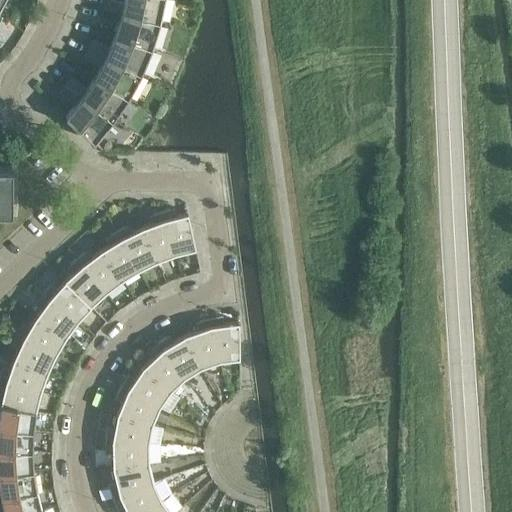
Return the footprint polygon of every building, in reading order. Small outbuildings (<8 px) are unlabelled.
[(119,0),(104,0),(103,6),(159,21),(163,0),(124,0),(124,1),(119,0)] [(159,21),(103,6),(100,15),(119,20),(115,33),(151,48),(159,21)] [(92,38),(88,46),(140,73),(151,48),(115,33),(110,46),(92,38)] [(140,73),(88,46),(84,55),(101,63),(95,76),(127,97),(140,73)] [(71,76),(66,83),(112,120),(127,97),(95,76),(87,87),(71,76)] [(75,103),(65,114),(93,141),(112,120),(66,83),(60,91),(75,103)] [(0,165),(0,209),(11,209),(11,165),(0,165)] [(174,252),(195,247),(187,212),(171,216),(169,208),(161,211),(174,252)] [(161,211),(153,213),(156,221),(141,226),(156,259),(174,252),(161,211)] [(141,226),(132,231),(128,233),(124,226),(117,230),(138,268),(156,259),(141,226)] [(117,230),(109,234),(113,241),(100,249),(121,279),(138,268),(117,230)] [(83,251),(76,257),(105,291),(121,279),(100,249),(88,258),(83,251)] [(76,257),(70,263),(75,268),(64,279),(90,304),(105,291),(76,257)] [(90,304),(64,279),(54,291),(48,285),(42,293),(77,319),(90,304)] [(42,293),(37,299),(43,304),(34,316),(65,336),(76,320),(77,319),(42,293)] [(217,315),(208,317),(218,359),(239,357),(238,320),(219,323),(217,315)] [(16,333),(55,353),(65,336),(34,316),(27,329),(20,325),(16,333)] [(208,317),(199,320),(202,327),(185,333),(200,366),(218,359),(208,317)] [(16,333),(12,341),(19,344),(13,358),(46,371),(55,353),(16,333)] [(169,343),(165,336),(157,342),(162,347),(184,376),(200,366),(185,333),(169,343)] [(184,376),(162,347),(157,342),(150,347),(155,353),(142,366),(170,389),(184,376)] [(8,372),(0,370),(0,378),(40,390),(46,371),(13,358),(8,372)] [(142,366),(132,381),(125,376),(121,385),(159,405),(170,389),(142,366)] [(121,385),(125,376),(120,373),(115,381),(121,385)] [(0,378),(0,387),(3,388),(0,402),(0,403),(35,410),(40,390),(0,378)] [(121,385),(116,393),(123,396),(116,413),(151,423),(159,405),(121,385)] [(0,427),(32,430),(35,410),(0,403),(0,427)] [(105,429),(104,439),(158,443),(161,426),(151,423),(116,413),(113,430),(105,429)] [(0,427),(0,450),(32,450),(32,430),(0,427)] [(96,431),(95,438),(104,439),(105,429),(97,428),(96,431)] [(95,446),(95,448),(104,448),(104,439),(95,438),(95,446)] [(104,439),(104,448),(111,448),(112,452),(112,467),(148,462),(159,461),(158,443),(104,439)] [(0,450),(0,473),(33,470),(32,450),(0,450)] [(109,487),(99,489),(101,498),(112,495),(153,481),(148,462),(112,467),(116,480),(117,485),(109,487)] [(0,473),(0,490),(1,497),(36,490),(33,470),(0,473)] [(153,481),(112,495),(115,504),(122,501),(124,505),(127,511),(139,511),(161,499),(172,493),(164,477),(153,481)] [(36,490),(1,497),(5,511),(0,511),(31,511),(41,509),(36,490)] [(161,499),(139,511),(174,511),(182,505),(172,493),(161,499)]
